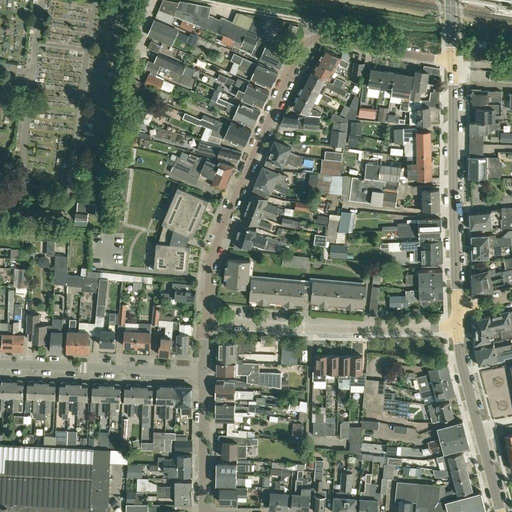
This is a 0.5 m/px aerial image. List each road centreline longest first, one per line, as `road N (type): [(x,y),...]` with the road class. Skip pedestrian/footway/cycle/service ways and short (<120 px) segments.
road 1 (residential): [(451,63),(308,37),(212,250),(206,324)]
road 2 (residential): [(459,324),(206,324)]
road 3 (tertiary): [(460,311),(451,63)]
road 4 (residential): [(204,376),(0,367)]
road 5 (residential): [(208,511),(204,376)]
